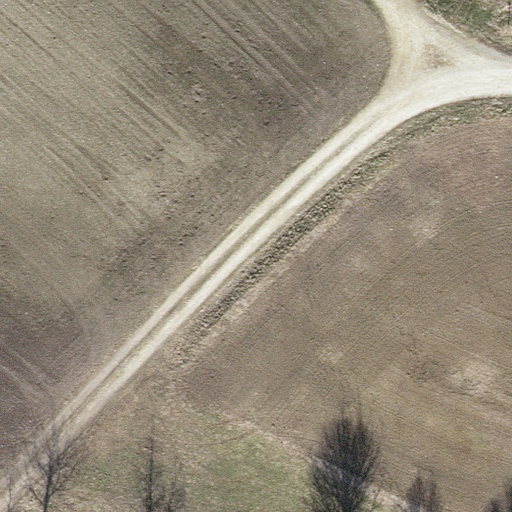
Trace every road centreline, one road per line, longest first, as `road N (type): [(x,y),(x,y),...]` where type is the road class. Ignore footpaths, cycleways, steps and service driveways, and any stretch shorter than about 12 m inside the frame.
road 1 (track): [(511,76),(387,113),(207,277),(0,497)]
road 2 (track): [(396,0),(501,74)]
